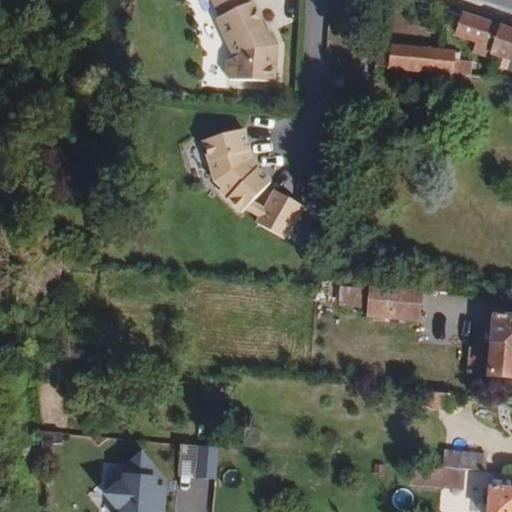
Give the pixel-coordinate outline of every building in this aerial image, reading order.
[(270,38),(251,0),(214,0),(219,9),(215,13),(231,47),(231,52),(226,54),(225,70),(228,73),(272,78),(275,39),(274,36),(270,38)] [(511,24),(466,8),(459,28),(473,33),(469,45),(489,52),(491,47),(511,54),(511,24)] [(455,71),(457,42),(378,33),(374,64),(455,71)] [(471,71),(472,59),(459,58),(458,70),(471,71)] [(266,174),(245,153),(248,150),(239,122),(200,134),(211,173),(218,181),(216,183),(238,204),(241,201),(248,194),(266,174)] [(281,230),(299,197),(270,182),(261,200),(257,208),(253,214),(281,230)] [(261,200),(248,194),(241,201),(257,208),(261,200)] [(369,307),(370,286),(341,284),(339,305),(369,307)] [(417,321),(420,291),(370,286),(369,307),(368,316),(417,321)] [(511,371),(511,305),(494,304),(492,337),(472,336),(470,367),(511,371)] [(443,411),(446,389),(421,387),(418,408),(443,411)] [(217,445),(198,443),(196,477),(204,478),(215,479),(217,445)] [(455,466),(457,449),(442,447),(441,455),(440,465),(442,466),(455,466)] [(482,470),(484,452),(457,449),(455,466),(462,468),(482,470)] [(440,465),(441,455),(432,454),(431,465),(440,465)] [(440,485),(441,469),(406,465),(405,481),(440,485)] [(460,487),(462,468),(455,466),(442,466),(441,469),(440,485),(460,487)] [(120,480),(125,480),(124,487),(118,487),(117,507),(123,507),(122,511),(162,511),(165,483),(154,482),(155,470),(121,467),(120,480)] [(511,511),(511,487),(488,485),(485,511),(511,511)]
